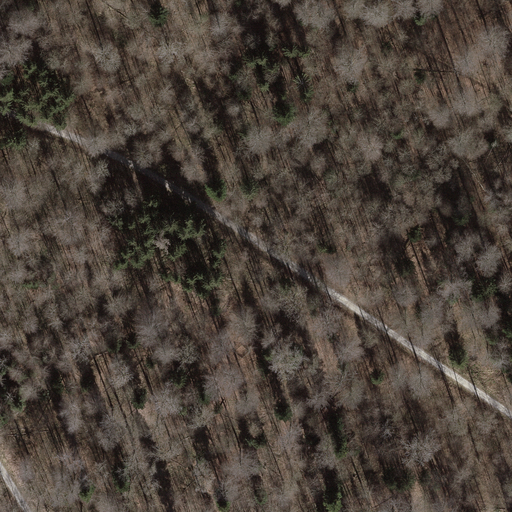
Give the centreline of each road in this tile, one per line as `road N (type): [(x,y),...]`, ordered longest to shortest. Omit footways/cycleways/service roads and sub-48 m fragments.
road 1 (track): [(0,109),(180,191),(511,414)]
road 2 (track): [(77,0),(151,62),(221,101),(327,142),(387,184),(511,248)]
